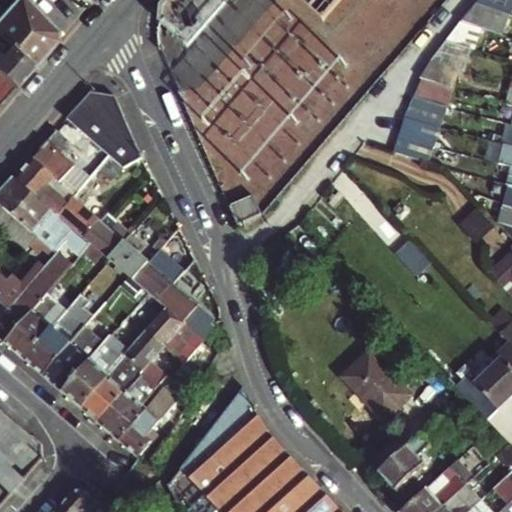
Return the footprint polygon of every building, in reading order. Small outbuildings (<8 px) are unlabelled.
[(0,0),(0,38),(33,67),(55,41),(56,32),(25,0),(0,0)] [(213,0),(227,11),(236,0),(213,0)] [(484,0),(478,0),(464,17),(471,19),(486,1),(484,0)] [(502,7),(511,10),(511,0),(487,0),(486,1),(502,7)] [(495,28),(502,7),(486,1),(471,19),(495,28)] [(0,104),(33,67),(0,38),(0,104)] [(428,76),(440,59),(433,57),(420,73),(428,76)] [(460,86),(466,67),(440,59),(428,76),(455,84),(460,86)] [(417,92),(415,94),(427,98),(445,103),(449,104),(455,84),(428,76),(417,92)] [(117,98),(92,94),(69,120),(111,157),(113,158),(124,169),(144,159),(117,98)] [(445,103),(427,98),(419,117),(436,122),(445,103)] [(442,124),(436,122),(419,117),(411,115),(402,133),(419,138),(434,143),(442,124)] [(74,199),(79,193),(65,181),(77,168),(72,163),(82,152),(59,131),(17,179),(59,216),(74,199)] [(462,151),(443,145),(440,152),(450,160),(457,163),(462,151)] [(124,169),(113,158),(101,173),(112,183),(124,169)] [(0,232),(17,247),(25,254),(31,247),(40,237),(36,234),(42,227),(59,242),(69,250),(71,249),(81,258),(84,254),(92,245),(85,239),(59,216),(17,179),(0,198),(0,232)] [(254,197),(230,208),(238,226),(262,216),(254,197)] [(74,199),(59,216),(85,239),(101,221),(74,199)] [(479,209),(464,224),(481,241),(496,226),(479,209)] [(117,227),(105,216),(101,221),(113,232),(117,227)] [(127,235),(117,227),(113,232),(101,221),(85,239),(92,245),(102,254),(111,261),(131,238),(134,234),(130,231),(127,235)] [(42,227),(36,234),(40,237),(53,249),(59,242),(42,227)] [(153,246),(160,252),(167,243),(170,239),(163,234),(153,246)] [(40,237),(31,247),(39,254),(43,251),(54,260),(59,254),(53,249),(40,237)] [(134,282),(150,264),(138,254),(143,248),(131,238),(111,261),(111,262),(123,272),(130,279),(134,282)] [(160,252),(166,258),(174,249),(167,243),(160,252)] [(102,254),(92,245),(84,254),(94,262),(102,254)] [(435,261),(425,249),(416,258),(426,269),(435,261)] [(344,282),(354,272),(333,250),(323,260),(344,282)] [(60,282),(73,267),(59,254),(54,260),(47,268),(34,283),(48,295),(60,282)] [(43,264),(30,280),(34,283),(47,268),(43,264)] [(159,304),(175,285),(150,264),(134,282),(150,295),(159,304)] [(130,279),(123,272),(115,281),(122,288),(130,279)] [(194,278),(187,272),(179,281),(186,287),(194,278)] [(10,282),(0,273),(0,300),(1,301),(11,310),(24,295),(14,286),(10,291),(5,286),(10,282)] [(14,277),(10,282),(14,286),(24,295),(34,283),(30,280),(24,286),(14,277)] [(14,286),(10,282),(5,286),(10,291),(14,286)] [(48,295),(25,322),(7,343),(26,360),(67,312),(54,300),(65,287),(60,282),(48,295)] [(25,322),(48,295),(34,283),(24,295),(11,310),(25,322)] [(200,307),(175,285),(159,304),(168,312),(202,342),(204,343),(216,327),(209,322),(200,307)] [(26,360),(45,376),(86,329),(77,320),(83,313),(73,305),(67,312),(26,360)] [(202,342),(168,312),(150,332),(165,347),(183,364),(202,342)] [(93,322),(83,313),(77,320),(86,329),(93,322)] [(112,339),(93,322),(86,329),(106,345),(112,339)] [(86,329),(45,376),(64,393),(106,345),(86,329)] [(159,354),(165,347),(150,332),(130,355),(129,356),(134,360),(145,370),(141,375),(157,390),(168,376),(152,362),(159,354)] [(112,339),(106,345),(64,393),(83,409),(119,368),(123,363),(129,356),(130,355),(112,339)] [(202,342),(183,364),(185,365),(179,372),(177,375),(187,383),(203,344),(204,343),(202,342)] [(511,398),(511,344),(499,355),(503,360),(476,385),(499,410),(511,398)] [(344,377),(386,420),(413,394),(372,351),(344,377)] [(123,363),(132,370),(133,369),(129,366),(134,360),(129,356),(123,363)] [(134,382),(119,368),(83,409),(99,423),(134,382)] [(115,437),(142,407),(157,390),(141,375),(139,377),(134,382),(99,423),(115,437)] [(178,401),(185,388),(174,379),(165,390),(178,401)] [(169,487),(183,511),(342,511),(265,428),(246,389),(169,487)] [(142,407),(115,437),(118,439),(120,441),(147,411),(145,409),(142,407)] [(0,449),(29,475),(43,459),(42,445),(0,408),(0,508),(9,497),(0,489),(0,449)] [(164,425),(147,411),(120,441),(139,458),(157,437),(164,425)] [(440,416),(380,473),(398,492),(426,466),(419,459),(431,447),(429,445),(449,425),(440,416)] [(403,511),(438,511),(467,485),(475,478),(459,460),(403,511)] [(507,502),(511,497),(511,472),(495,489),(507,502)] [(467,485),(438,511),(469,511),(482,501),(467,485)] [(57,511),(100,511),(105,506),(85,490),(74,493),(57,511)] [(492,511),(482,501),(469,511),(492,511)] [(511,511),(511,502),(501,511),(511,511)]
